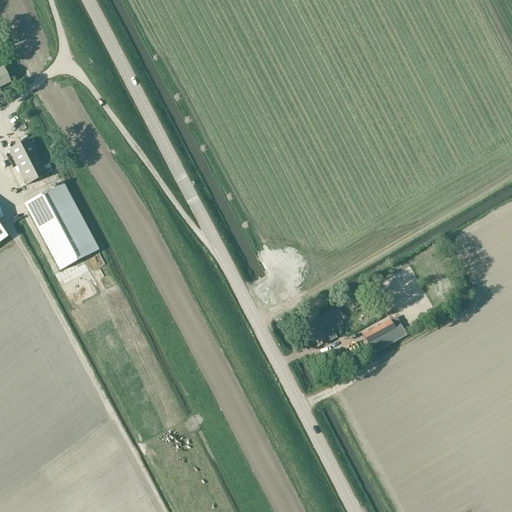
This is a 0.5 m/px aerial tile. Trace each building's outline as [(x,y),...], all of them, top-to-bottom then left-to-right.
[(2,70),(0,70),(0,88),(9,84),(2,70)] [(28,140),(16,147),(8,150),(27,186),(46,176),(28,140)] [(62,185),(25,204),(60,271),(97,252),(62,185)] [(325,320),(308,329),(318,348),(335,339),(325,320)] [(369,344),(396,329),(391,320),(364,335),(369,344)] [(389,345),(407,335),(402,326),(396,329),(369,344),(374,351),(388,343),(389,345)]
